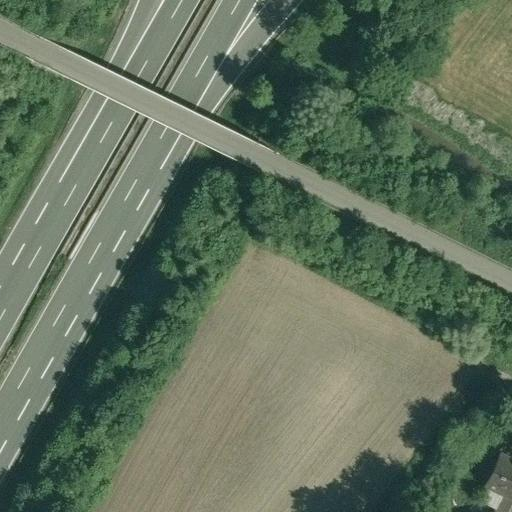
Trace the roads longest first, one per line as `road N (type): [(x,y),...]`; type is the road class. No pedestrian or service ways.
road 1 (unclassified): [(0,34),(511,283)]
road 2 (motorway): [(0,428),(244,0)]
road 3 (motorway): [(169,0),(0,293)]
